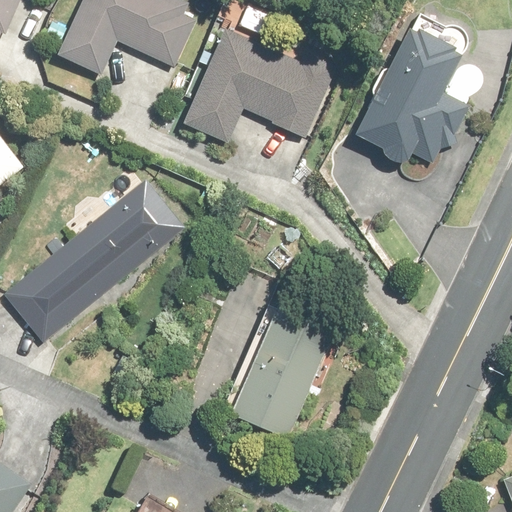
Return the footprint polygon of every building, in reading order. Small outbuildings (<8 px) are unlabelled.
[(0,0),(0,35),(2,31),(7,34),(22,0),(0,0)] [(86,0),(60,55),(101,74),(117,39),(176,67),(204,8),(187,0),(86,0)] [(450,25),(449,25),(447,26),(424,11),(358,133),(385,148),(385,149),(385,150),(386,151),(386,152),(386,153),(387,154),(388,155),(388,156),(389,157),(390,157),(391,158),(391,159),(392,159),(393,160),(394,160),(395,161),(396,161),(397,161),(399,161),(400,161),(401,161),(402,161),(403,161),(404,160),(405,160),(406,160),(407,159),(408,158),(409,158),(410,157),(410,156),(411,155),(412,154),(412,153),(413,153),(432,163),(444,142),(450,146),(471,107),(443,91),(469,43),(469,42),(469,41),(469,40),(469,39),(469,38),(468,37),(468,36),(468,35),(467,34),(466,33),(466,32),(465,31),(464,30),(463,29),(462,28),(461,28),(461,27),(460,27),(459,26),(458,26),(457,25),(456,25),(455,25),(454,25),(453,25),(452,25),(451,25),(450,25)] [(231,143),(245,111),(307,138),(340,65),(233,18),(187,123),(231,143)] [(0,187),(25,169),(0,135),(0,187)] [(36,244),(48,260),(8,292),(45,338),(185,226),(148,180),(64,247),(52,232),(36,244)] [(338,328),(281,303),(233,413),(290,438),(338,328)] [(0,461),(0,511),(18,511),(36,488),(0,461)]
